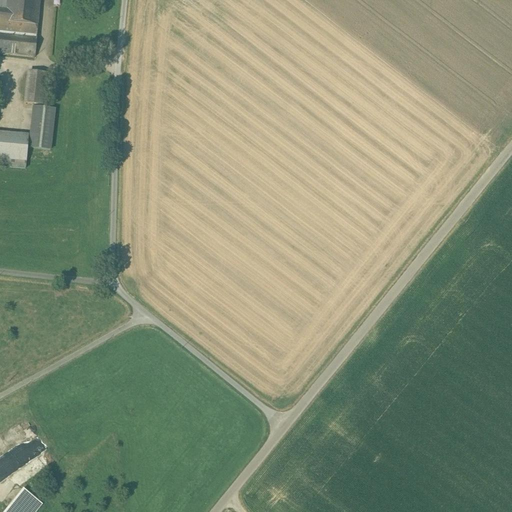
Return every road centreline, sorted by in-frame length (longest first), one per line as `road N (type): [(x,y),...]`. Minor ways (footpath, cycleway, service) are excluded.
road 1 (unclassified): [(124,0),(113,284),(285,426)]
road 2 (unclassified): [(285,426),(511,145)]
